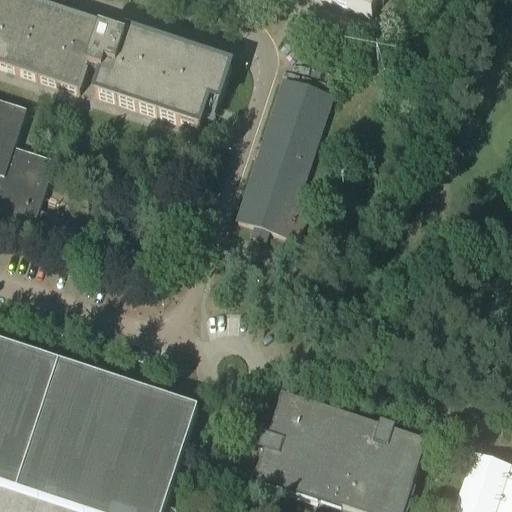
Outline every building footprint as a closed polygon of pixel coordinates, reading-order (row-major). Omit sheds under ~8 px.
[(0,0),(0,71),(6,74),(14,76),(80,98),(87,76),(100,37),(101,34),(0,0)] [(312,0),(312,1),(371,21),(377,6),(383,7),(385,0),(312,0)] [(100,37),(87,76),(101,80),(95,100),(199,134),(203,124),(207,112),(209,106),(219,110),(231,73),(129,39),(127,39),(126,39),(125,38),(117,33),(111,41),(109,40),(108,39),(105,39),(101,37),(100,37)] [(295,215),(332,103),(284,87),(238,226),(255,232),(252,242),(262,245),(264,246),(268,236),(285,242),(299,246),(308,220),(295,215)] [(0,223),(33,234),(55,168),(14,154),(26,118),(0,109),(0,223)] [(150,289),(170,295),(173,285),(153,279),(150,289)] [(418,311),(417,302),(417,298),(404,299),(405,312),(411,312),(418,311)] [(166,511),(198,417),(0,351),(0,511),(166,511)] [(405,511),(412,492),(416,480),(426,450),(393,439),(394,435),(388,433),(389,432),(386,431),(386,432),(380,430),(379,434),(282,402),(267,443),(264,442),(263,448),(261,447),(261,450),(262,450),(260,456),(264,457),(254,486),(333,511),(405,511)] [(457,511),(511,511),(511,476),(473,463),(463,495),(459,507),(457,511)]
